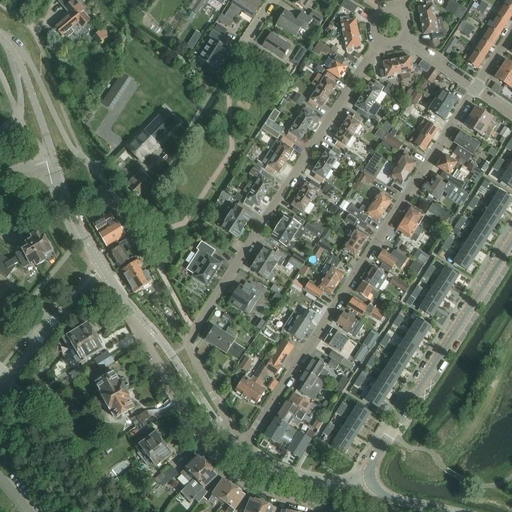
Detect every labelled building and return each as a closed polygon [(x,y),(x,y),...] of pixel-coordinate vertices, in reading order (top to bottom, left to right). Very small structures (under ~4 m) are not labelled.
[(195,0),(189,9),(192,11),(191,11),(197,15),(200,11),(206,1),(204,0),(195,0)] [(261,4),(255,0),(235,0),(233,5),(224,17),(221,15),(217,20),(229,28),(233,23),(231,22),(235,16),(238,17),(242,11),(252,17),(261,4)] [(311,0),(292,0),(292,1),(306,10),(311,0)] [(460,5),(452,0),(450,0),(448,4),(449,4),(457,10),(460,5)] [(71,30),(78,24),(82,29),(91,21),(84,13),(85,11),(79,4),(78,5),(74,1),(65,8),(69,13),(60,20),(62,23),(55,29),(63,37),(65,35),(68,38),(74,33),(71,30)] [(353,13),(356,8),(345,1),(342,7),(353,13)] [(436,19),(432,2),(426,3),(427,7),(418,8),(421,22),(436,19)] [(486,11),(488,7),(481,2),(479,6),(486,11)] [(479,6),(474,3),(472,7),(483,15),(486,11),(479,6)] [(457,10),(449,4),(445,9),(454,15),(457,10)] [(465,8),(460,5),(457,10),(454,15),(459,18),(465,8)] [(511,16),(511,10),(505,6),(497,18),(507,24),(511,16)] [(311,20),(301,14),(297,20),(285,12),(277,25),(296,37),(301,29),(305,31),(311,20)] [(322,18),(313,12),(309,17),(319,24),(322,18)] [(140,13),(135,19),(139,23),(144,16),(140,13)] [(340,19),(344,36),(358,33),(355,20),(349,21),(348,15),(345,15),(345,14),(339,15),(340,19)] [(497,18),(494,15),(490,21),(494,23),(490,29),(499,36),(507,24),(497,18)] [(421,22),(424,35),(432,34),(433,40),(446,38),(444,31),(438,32),(436,19),(421,22)] [(316,22),(313,26),(320,31),(322,27),(316,22)] [(473,30),(463,23),(461,27),(471,34),(473,30)] [(218,25),(214,31),(223,37),(227,31),(218,25)] [(171,26),(165,36),(170,39),(176,30),(171,26)] [(471,34),(461,27),(458,31),(468,38),(471,34)] [(93,37),(99,45),(109,36),(103,28),(93,37)] [(499,36),(490,29),(486,35),(483,32),(479,39),(492,47),(499,36)] [(213,32),(210,30),(206,36),(209,38),(212,40),(199,60),(214,70),(227,50),(224,47),(228,41),(213,32)] [(361,47),(358,33),(344,36),(347,53),(353,52),(352,48),(361,47)] [(291,47),(271,34),(262,47),(282,60),(291,47)] [(445,50),(450,53),(458,41),(452,38),(445,50)] [(492,47),(479,39),(475,44),(479,47),(475,53),(485,59),(492,47)] [(106,49),(112,56),(117,52),(111,45),(106,49)] [(301,48),(298,54),(304,57),(307,52),(301,48)] [(485,59),(475,53),(471,59),(466,56),(463,60),(468,64),(468,65),(477,70),(485,59)] [(358,60),(349,55),(346,59),(355,65),(358,60)] [(340,80),(347,68),(340,63),(342,59),(337,56),(327,72),(340,80)] [(400,75),(417,72),(416,66),(412,67),(411,58),(397,60),(400,75)] [(400,75),(397,60),(384,63),(385,70),(380,71),(381,78),(400,75)] [(423,61),(419,67),(427,72),(431,67),(423,61)] [(511,64),(506,61),(501,70),(511,76),(511,64)] [(440,73),(431,68),(424,78),(432,84),(440,73)] [(511,76),(501,70),(495,78),(511,88),(511,76)] [(122,74),(102,105),(112,111),(132,80),(122,74)] [(337,85),(333,83),(335,79),(327,74),(318,89),(329,96),(337,85)] [(424,80),(418,88),(423,91),(429,83),(424,80)] [(384,88),(376,83),(374,86),(371,84),(363,95),(375,103),(384,88)] [(329,96),(318,89),(308,104),(316,109),(318,105),(322,108),(329,96)] [(457,101),(442,91),(436,101),(451,111),(457,101)] [(304,103),(307,99),(297,94),(295,97),(304,103)] [(375,103),(363,95),(356,107),(359,109),(357,112),(365,118),(375,103)] [(304,103),(295,97),(292,101),(302,107),(304,103)] [(412,97),(408,103),(414,107),(418,101),(412,97)] [(451,111),(436,101),(429,111),(444,121),(451,111)] [(408,104),(404,110),(418,119),(421,113),(408,104)] [(315,118),(312,116),(314,113),(306,108),(296,122),(308,129),(315,118)] [(496,127),(491,123),(493,119),(476,108),(471,117),(493,131),(496,127)] [(144,131),(127,147),(142,163),(159,146),(159,145),(180,123),(166,109),(145,131),(144,131)] [(400,119),(407,124),(411,118),(403,114),(400,119)] [(363,121),(355,116),(352,119),(349,117),(342,128),(353,136),(363,121)] [(493,138),(496,133),(493,131),(471,117),(465,125),(482,136),(485,132),(493,138)] [(439,129),(429,123),(429,124),(424,120),(421,125),(426,128),(422,135),(431,141),(439,129)] [(385,121),(380,130),(387,134),(392,126),(385,121)] [(308,129),(296,122),(287,137),(295,143),(297,139),(300,141),(308,129)] [(266,125),(262,131),(267,135),(271,129),(266,125)] [(499,135),(505,139),(510,131),(504,127),(499,135)] [(353,136),(342,128),(334,140),(337,142),(335,145),(344,151),(353,136)] [(475,142),(462,133),(458,138),(457,138),(455,141),(456,142),(455,144),(458,146),(453,154),(463,160),(467,163),(479,145),(475,142)] [(402,144),(388,135),(383,142),(397,151),(402,144)] [(431,141),(422,135),(417,142),(412,138),(409,143),(414,146),(414,147),(424,153),(431,141)] [(294,151),(291,149),(292,146),(284,141),(282,145),(277,142),(270,152),(275,155),(286,163),(294,151)] [(342,154),(333,149),(331,152),(328,150),(321,162),(332,169),(342,154)] [(286,163),(275,155),(266,170),(274,175),(276,172),(279,174),(286,163)] [(417,164),(403,155),(396,166),(409,175),(417,164)] [(445,157),(438,168),(444,173),(441,177),(461,190),(464,185),(457,180),(461,173),(460,173),(463,168),(445,157)] [(262,170),(267,163),(260,159),(258,162),(260,163),(257,167),(262,170)] [(506,163),(500,159),(497,165),(502,168),(506,163)] [(478,169),(484,173),(490,164),(484,160),(478,169)] [(332,169),(321,162),(313,173),(316,175),(314,179),(323,184),(332,169)] [(502,168),(497,165),(494,170),(499,173),(502,168)] [(376,172),(367,166),(364,171),(372,177),(376,172)] [(409,175),(396,166),(388,178),(402,187),(409,175)] [(473,167),(468,173),(478,180),(483,173),(473,167)] [(364,172),(358,182),(363,185),(366,181),(371,185),(375,179),(364,172)] [(511,174),(508,172),(502,182),(511,189),(511,174)] [(153,185),(143,173),(129,185),(139,197),(153,185)] [(272,184),(269,182),(271,179),(263,174),(254,188),(265,195),(272,184)] [(447,186),(435,179),(430,186),(427,184),(422,192),(437,201),(443,192),(448,195),(449,193),(462,201),(466,194),(449,183),(447,186)] [(486,180),(482,188),(487,191),(492,184),(486,180)] [(320,188),(311,182),(309,185),(306,183),(299,195),(311,202),(320,188)] [(243,193),(249,196),(244,204),(252,209),(254,205),(257,207),(265,195),(254,188),(248,185),(243,193)] [(110,199),(102,186),(91,193),(100,206),(110,199)] [(393,200),(379,191),(372,203),(385,212),(393,200)] [(220,197),(228,202),(231,197),(223,192),(220,197)] [(511,200),(500,192),(493,203),(505,210),(511,200)] [(235,200),(240,203),(243,197),(238,194),(235,200)] [(311,202),(299,195),(292,206),(295,208),(293,211),(301,217),(311,202)] [(480,201),(475,197),(472,203),(477,206),(480,201)] [(368,217),(378,223),(385,212),(372,203),(368,209),(362,206),(359,211),(351,206),(347,212),(365,223),(368,217)] [(477,206),(472,203),(468,208),(473,211),(477,206)] [(505,210),(493,203),(487,213),(499,220),(505,210)] [(251,217),(231,204),(227,210),(231,213),(228,218),(244,228),(251,217)] [(433,204),(428,213),(448,226),(453,217),(433,204)] [(106,216),(93,224),(99,233),(115,223),(114,221),(121,217),(115,205),(108,209),(110,214),(106,216)] [(430,219),(412,207),(404,219),(418,228),(423,221),(427,224),(430,219)] [(499,220),(487,213),(480,223),(492,231),(499,220)] [(367,227),(349,215),(344,222),(353,228),(355,226),(364,232),(367,227)] [(305,230),(285,217),(278,227),(294,237),(297,233),(301,235),(305,230)] [(244,228),(228,218),(225,223),(221,220),(217,226),(237,239),(244,228)] [(418,228),(404,219),(397,231),(415,242),(418,238),(414,235),(418,228)] [(125,236),(117,222),(115,223),(99,233),(108,249),(118,243),(117,241),(125,236)] [(214,227),(206,222),(203,226),(211,232),(214,227)] [(312,227),(318,230),(323,233),(325,230),(315,223),(312,227)] [(492,231),(480,223),(474,233),(486,241),(492,231)] [(294,237),(278,227),(271,238),(291,251),(295,245),(291,242),(294,237)] [(456,227),(455,227),(452,233),(457,236),(461,230),(456,227)] [(328,228),(325,233),(330,236),(333,231),(328,228)] [(369,237),(355,228),(348,239),(362,248),(369,237)] [(47,243),(41,232),(25,241),(29,248),(17,255),(18,257),(8,262),(0,255),(0,274),(12,284),(13,283),(6,278),(15,267),(14,266),(21,262),(24,268),(34,262),(37,267),(45,262),(49,263),(54,260),(55,256),(52,252),(52,250),(52,248),(51,247),(50,245),(49,244),(47,243)] [(486,241),(474,233),(467,243),(479,251),(486,241)] [(454,241),(450,238),(446,244),(451,247),(454,241)] [(362,248),(348,239),(340,252),(354,261),(362,248)] [(321,240),(317,245),(330,254),(334,248),(321,240)] [(121,247),(118,243),(108,249),(110,253),(119,267),(136,257),(132,251),(126,254),(122,246),(121,247)] [(202,243),(197,250),(199,251),(187,270),(195,275),(193,278),(207,286),(215,274),(216,275),(216,274),(215,274),(221,265),(211,258),(215,251),(202,243)] [(479,251),(467,243),(461,253),(473,261),(479,251)] [(451,247),(446,244),(443,249),(448,252),(451,247)] [(313,255),(320,260),(325,252),(318,247),(313,255)] [(285,261),(265,248),(258,259),(274,269),(277,264),(281,267),(285,261)] [(408,260),(394,251),(391,256),(384,252),(378,261),(383,264),(380,269),(389,274),(395,265),(401,269),(408,260)] [(296,253),(293,259),(303,265),(306,260),(296,253)] [(473,261),(461,253),(454,263),(466,271),(473,261)] [(331,267),(324,277),(337,286),(344,275),(336,269),(341,261),(332,255),(327,264),(331,267)] [(274,269),(258,259),(251,270),(271,283),(275,276),(271,274),(274,269)] [(299,271),(303,265),(293,259),(289,264),(299,271)] [(146,272),(139,261),(121,271),(128,283),(146,272)] [(416,275),(421,268),(413,263),(408,270),(416,275)] [(433,275),(436,269),(431,266),(428,271),(433,275)] [(387,277),(373,268),(364,283),(373,290),(374,290),(375,289),(379,292),(388,278),(393,281),(392,284),(406,293),(410,288),(388,275),(387,277)] [(458,277),(446,269),(439,280),(451,287),(458,277)] [(433,275),(428,271),(424,277),(430,280),(433,275)] [(152,283),(146,272),(128,283),(134,294),(152,283)] [(310,282),(305,289),(319,299),(323,292),(330,297),(337,286),(324,277),(319,285),(315,282),(314,284),(310,282)] [(451,287),(439,280),(433,290),(445,298),(451,287)] [(364,283),(363,283),(356,293),(367,300),(370,295),(376,298),(379,293),(374,290),(373,290),(364,283)] [(231,301),(230,303),(234,305),(234,307),(238,309),(240,309),(245,312),(253,300),(257,302),(262,294),(247,284),(243,289),(240,287),(235,295),(233,296),(231,299),(231,301)] [(270,291),(275,293),(275,294),(279,288),(274,285),(270,291)] [(420,294),(423,289),(418,286),(415,291),(420,294)] [(445,298),(433,290),(427,300),(438,308),(445,298)] [(420,294),(415,291),(411,297),(416,300),(420,294)] [(368,308),(353,299),(346,310),(360,319),(365,313),(381,323),(387,313),(376,306),(374,308),(369,305),(368,308)] [(438,308),(427,300),(420,310),(432,318),(438,308)] [(304,319),(294,313),(283,331),(301,343),(316,319),(307,314),(304,319)] [(364,326),(344,313),(337,325),(344,329),(342,331),(356,339),(364,326)] [(234,320),(225,314),(222,318),(231,324),(234,320)] [(401,323),(404,318),(400,315),(396,320),(401,323)] [(254,326),(260,331),(265,323),(259,318),(254,326)] [(401,323),(396,320),(393,325),(398,328),(401,323)] [(430,328),(418,320),(412,330),(424,338),(430,328)] [(240,327),(248,332),(251,328),(243,323),(240,327)] [(98,336),(94,330),(91,329),(87,324),(63,339),(70,352),(98,336)] [(225,334),(215,327),(206,341),(216,348),(225,334)] [(350,340),(333,330),(325,344),(341,354),(350,340)] [(424,338),(412,330),(405,341),(417,348),(424,338)] [(371,340),(375,343),(379,336),(375,333),(371,340)] [(236,341),(225,334),(216,348),(227,355),(236,341)] [(272,340),(278,344),(281,338),(276,335),(272,340)] [(389,344),(392,339),(387,335),(383,340),(389,344)] [(101,342),(98,336),(70,352),(78,365),(79,364),(80,366),(87,362),(86,360),(103,350),(100,345),(101,342)] [(389,344),(383,340),(380,345),(385,349),(389,344)] [(280,346),(290,352),(293,348),(283,341),(280,346)] [(417,348),(405,341),(399,351),(411,358),(417,348)] [(277,350),(288,356),(290,352),(280,346),(277,350)] [(362,347),(358,353),(364,357),(368,351),(362,347)] [(271,360),(281,367),(288,356),(277,350),(271,360)] [(333,351),(329,357),(351,371),(354,365),(333,351)] [(411,358),(399,351),(392,361),(404,369),(411,358)] [(111,358),(108,352),(97,359),(101,364),(111,358)] [(376,365),(380,360),(374,356),(371,361),(376,365)] [(246,372),(253,362),(246,357),(239,368),(246,372)] [(101,364),(104,369),(114,362),(111,358),(101,364)] [(270,361),(266,358),(252,381),(246,377),(245,379),(244,378),(236,392),(246,398),(270,361)] [(271,360),(270,361),(246,398),(257,405),(265,392),(257,387),(268,371),(275,376),(281,367),(271,360)] [(325,367),(326,365),(321,362),(319,364),(314,360),(307,372),(318,379),(320,375),(326,379),(329,374),(323,371),(325,367)] [(335,371),(340,364),(333,360),(328,366),(335,371)] [(376,365),(371,361),(368,366),(373,370),(376,365)] [(404,369),(392,361),(386,371),(398,379),(404,369)] [(98,366),(95,362),(84,369),(87,373),(91,370),(98,366)] [(398,379),(386,371),(379,381),(391,389),(398,379)] [(318,379),(307,372),(299,384),(301,385),(297,391),(313,401),(324,383),(318,380),(318,379)] [(126,390),(129,386),(126,381),(123,380),(120,382),(114,373),(109,377),(109,376),(102,380),(96,384),(102,392),(101,393),(105,401),(126,390)] [(53,385),(48,377),(36,385),(41,392),(53,385)] [(363,386),(366,381),(361,378),(358,383),(363,386)] [(391,389),(379,381),(373,391),(385,399),(391,389)] [(363,386),(358,383),(354,388),(359,391),(363,386)] [(339,384),(335,390),(340,394),(344,388),(339,384)] [(134,408),(130,401),(132,401),(126,390),(105,401),(102,403),(107,412),(110,410),(115,419),(118,418),(120,417),(121,416),(128,412),(134,408)] [(385,399),(373,391),(366,402),(378,409),(385,399)] [(299,409),(305,413),(311,405),(295,394),(290,402),(288,401),(282,410),(301,422),(294,417),(299,409)] [(32,409),(25,398),(20,401),(27,412),(32,409)] [(323,407),(330,412),(334,406),(326,402),(323,407)] [(344,412),(348,407),(342,404),(338,409),(344,412)] [(370,415),(358,407),(351,417),(363,425),(370,415)] [(344,412),(338,409),(335,414),(341,417),(344,412)] [(301,422),(282,410),(277,419),(289,427),(293,422),(298,426),(301,422)] [(151,418),(147,411),(136,418),(140,424),(151,418)] [(140,425),(135,417),(131,419),(135,427),(140,425)] [(363,425),(351,417),(345,428),(357,435),(363,425)] [(312,427),(318,431),(325,422),(318,418),(312,427)] [(289,428),(289,427),(277,419),(266,436),(279,444),(281,440),(291,447),(288,453),(298,460),(311,441),(301,434),(301,435),(289,428)] [(148,426),(145,422),(136,427),(139,432),(148,426)] [(331,432),(335,427),(329,424),(326,429),(331,432)] [(357,435),(345,428),(338,438),(350,446),(357,435)] [(331,432),(326,429),(323,434),(328,437),(331,432)] [(140,434),(137,430),(130,434),(132,438),(140,434)] [(310,431),(306,437),(312,441),(316,435),(310,431)] [(164,444),(155,433),(139,445),(136,448),(145,459),(164,444)] [(350,446),(338,438),(332,448),(344,456),(350,446)] [(145,459),(153,470),(156,467),(156,468),(172,455),(164,444),(145,459)] [(209,466),(203,460),(202,461),(198,457),(181,474),(185,479),(190,484),(209,466)] [(175,471),(172,466),(158,477),(158,478),(154,480),(158,485),(160,483),(159,483),(175,471)] [(209,466),(190,484),(187,487),(180,493),(189,502),(193,498),(198,503),(199,502),(203,505),(207,501),(203,498),(208,492),(204,488),(217,477),(214,473),(215,472),(209,466)] [(94,471),(87,477),(93,485),(100,480),(94,471)] [(163,487),(170,482),(179,475),(175,471),(159,483),(160,483),(163,487)] [(234,488),(227,483),(226,484),(222,481),(208,501),(213,505),(218,498),(224,502),(234,488)] [(233,511),(244,496),(241,494),(241,492),(234,488),(224,502),(230,506),(226,511),(233,511)] [(260,511),(264,504),(256,500),(255,502),(251,500),(245,511),(260,511)]
